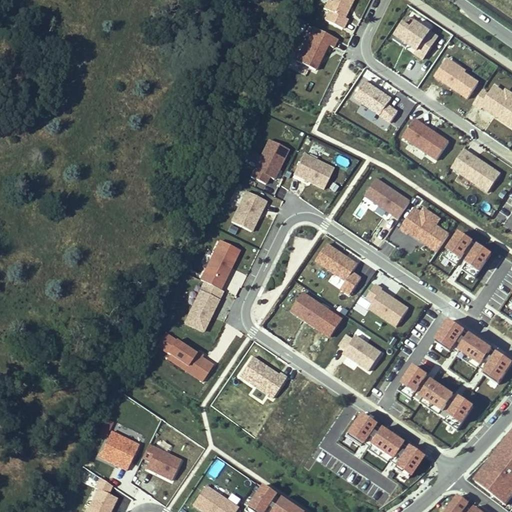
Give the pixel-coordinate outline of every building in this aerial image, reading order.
[(325,21),(343,30),(347,21),(344,19),(352,0),(328,0),(324,10),(329,12),(325,21)] [(408,19),(403,25),(411,30),(415,24),(408,19)] [(415,56),(423,61),(438,39),(415,24),(411,30),(403,25),(393,41),(401,46),(403,43),(408,47),(417,52),(415,56)] [(337,40),(312,28),(296,63),(314,72),(327,46),(332,49),(337,40)] [(447,58),(444,63),(463,76),(465,74),(466,71),(447,58)] [(435,77),(468,100),(479,84),(465,74),(463,76),(444,63),(435,77)] [(391,101),(365,82),(353,99),(380,117),(391,101)] [(483,90),(473,105),(511,130),(511,95),(496,85),(490,95),(483,90)] [(437,162),(449,144),(415,121),(402,139),(437,162)] [(273,180),(289,149),(269,140),(254,170),(268,177),(273,180)] [(501,176),(464,151),(451,170),(488,195),(501,176)] [(304,154),(293,174),(324,190),(335,169),(304,154)] [(337,155),(335,161),(345,166),(348,160),(337,155)] [(254,170),(250,177),(265,185),(268,177),(254,170)] [(387,211),(399,219),(411,202),(376,179),(365,196),(379,205),(381,202),(390,208),(387,211)] [(266,202),(245,192),(230,223),(250,233),(266,202)] [(381,202),(379,205),(387,211),(390,208),(381,202)] [(424,210),(420,216),(435,227),(439,220),(424,210)] [(407,235),(408,234),(408,233),(417,221),(410,216),(400,230),(407,235)] [(425,245),(437,253),(449,236),(435,227),(420,216),(417,221),(408,233),(408,234),(421,242),(422,240),(427,243),(425,245)] [(477,243),(460,232),(445,255),(462,266),(477,243)] [(203,283),(219,291),(223,282),(221,281),(227,267),(230,269),(240,250),(220,240),(200,281),(203,283)] [(358,266),(327,245),(315,262),(346,283),(341,291),(351,298),(363,279),(354,272),(358,266)] [(496,258),(480,247),(464,269),(480,281),(496,258)] [(435,263),(426,276),(432,280),(441,267),(435,263)] [(227,267),(221,281),(223,282),(230,269),(227,267)] [(480,312),(493,320),(511,289),(511,276),(505,272),(480,312)] [(219,291),(203,283),(183,324),(202,333),(210,318),(208,317),(210,313),(212,314),(222,292),(219,291)] [(384,289),(378,285),(368,299),(375,303),(383,291),(384,289)] [(410,309),(383,291),(375,303),(371,309),(398,327),(410,309)] [(318,331),(330,312),(303,294),(291,313),(318,331)] [(498,328),(511,333),(511,315),(503,313),(498,328)] [(469,332),(452,321),(437,344),(455,355),(469,332)] [(194,355),(163,334),(155,347),(204,380),(212,367),(201,359),(194,355)] [(347,336),(340,346),(346,351),(353,340),(347,336)] [(383,354),(356,336),(353,340),(346,351),(345,353),(349,355),(348,357),(370,372),(383,354)] [(497,353),(473,338),(461,357),(485,372),(497,353)] [(201,384),(204,380),(169,356),(166,360),(201,384)] [(511,376),(511,362),(501,357),(489,378),(506,387),(511,376)] [(278,376),(251,358),(238,376),(272,399),(286,379),(279,374),(278,376)] [(429,376),(412,366),(398,389),(415,400),(429,376)] [(457,398),(433,382),(421,401),(445,416),(457,398)] [(478,410),(461,401),(450,422),(467,432),(478,410)] [(378,427),(361,417),(346,440),(363,451),(378,427)] [(511,500),(511,432),(475,480),(508,506),(511,500)] [(406,449),(382,434),(370,452),(394,468),(406,449)] [(148,445),(142,459),(149,462),(146,469),(172,481),(182,462),(148,445)] [(427,462),(410,452),(398,473),(415,483),(427,462)] [(108,495),(112,487),(100,479),(95,489),(98,490),(87,511),(110,511),(117,499),(108,495)] [(236,511),(238,508),(205,486),(192,505),(202,511),(236,511)] [(274,496),(261,487),(244,511),(245,511),(263,511),(270,503),(274,497),(274,496)] [(459,511),(467,502),(458,495),(445,511),(482,511),(474,506),(469,511),(459,511)] [(270,503),(275,507),(279,500),(274,497),(270,503)] [(297,511),(280,500),(279,500),(275,507),(271,511),(297,511)]
